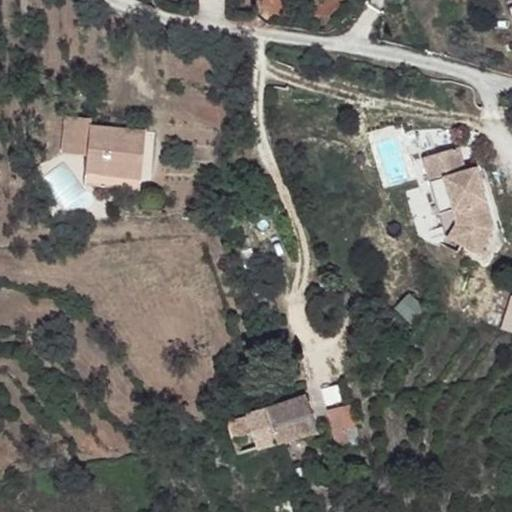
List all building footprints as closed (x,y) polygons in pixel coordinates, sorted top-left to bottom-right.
[(73,121),(49,120),(46,157),(69,159),(69,176),(126,180),(128,136),(90,133),(91,130),(73,128),(73,121)] [(128,136),(128,127),(91,124),(91,130),(90,133),(128,136)] [(453,144),(418,155),(442,233),(474,255),(491,231),(486,218),(473,171),(463,174),(461,169),(453,144)] [(471,166),(461,169),(463,174),(473,171),(471,166)] [(125,189),(126,180),(69,176),(68,185),(125,189)] [(511,295),(501,328),(511,331),(511,295)] [(313,430),(303,397),(286,402),(262,410),(272,442),(274,442),(313,430)] [(330,439),(352,439),(351,406),(329,406),(330,439)] [(272,442),(262,410),(243,416),(248,429),(228,436),(235,454),(272,442)]
